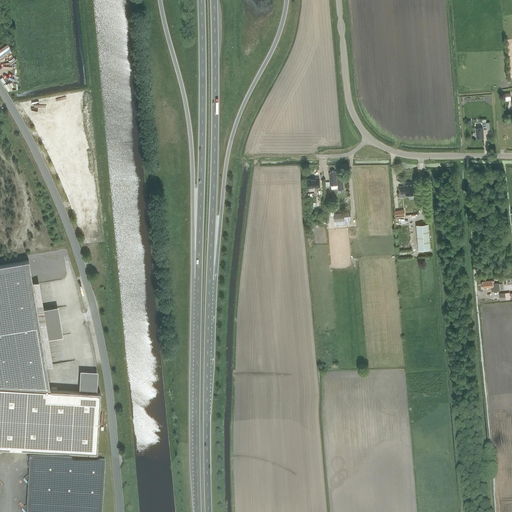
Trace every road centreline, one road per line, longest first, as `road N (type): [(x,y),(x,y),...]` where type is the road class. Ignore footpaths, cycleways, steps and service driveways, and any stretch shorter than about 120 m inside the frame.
road 1 (unclassified): [(120,511),(90,295),(55,195),(0,89)]
road 2 (trunk): [(209,280),(234,129),(285,0)]
road 3 (trunk): [(159,0),(188,121),(198,280)]
road 4 (trunk): [(209,280),(213,0)]
road 5 (trunk): [(201,0),(198,280)]
road 6 (unclassified): [(467,156),(403,155),(364,133),(346,95),(338,0)]
road 7 (trunk): [(198,280),(197,511)]
road 8 (trunk): [(208,511),(209,280)]
